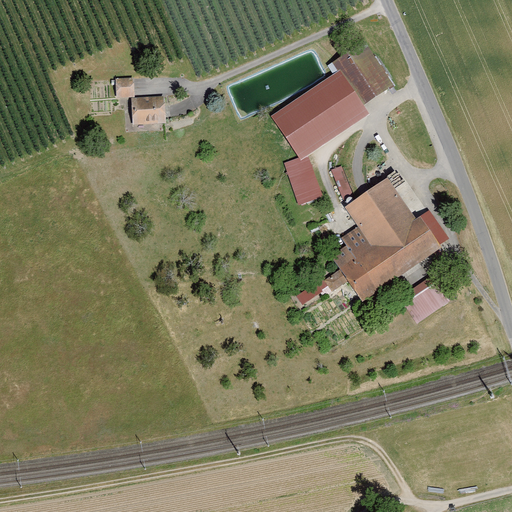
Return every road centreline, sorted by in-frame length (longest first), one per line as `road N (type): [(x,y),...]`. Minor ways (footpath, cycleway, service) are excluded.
road 1 (track): [(432,509),(353,432),(136,482),(0,501)]
road 2 (unclassified): [(511,327),(460,161),(388,0)]
road 3 (unknown): [(152,86),(206,84),(392,7)]
road 4 (unknown): [(427,86),(391,109),(387,134),(418,177),(460,161)]
